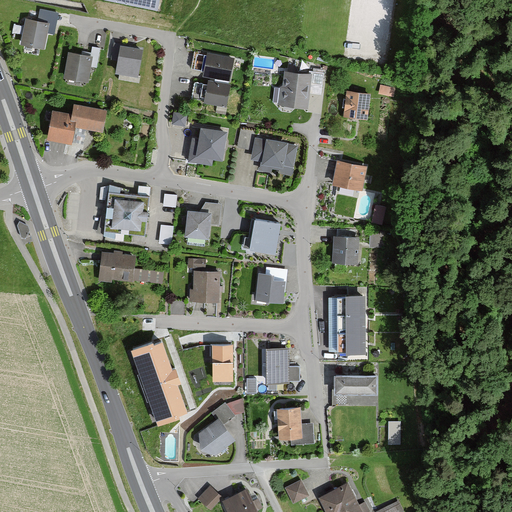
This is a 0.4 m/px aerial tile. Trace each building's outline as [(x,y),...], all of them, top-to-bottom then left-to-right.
[(17,44),(41,49),(46,24),(22,20),(17,44)] [(114,73),(137,76),(141,49),(118,46),(114,73)] [(230,77),(234,55),(203,50),(200,72),(230,77)] [(62,78),(87,82),(91,56),(66,52),(62,78)] [(312,72),(283,68),(278,106),(307,110),(312,72)] [(314,69),(313,78),(323,79),(324,70),(314,69)] [(226,106),(230,83),(210,79),(209,85),(199,83),(197,101),(226,106)] [(341,117),(366,120),(369,94),(344,91),(341,117)] [(69,116),(51,112),(45,140),(71,146),(75,127),(104,132),(108,111),(71,104),(69,116)] [(185,123),(188,111),(175,109),(172,121),(185,123)] [(211,160),(220,161),(224,133),(197,128),(196,139),(190,138),(186,162),(210,166),(211,160)] [(284,166),(293,167),(298,145),(290,143),(291,137),(266,132),(265,136),(250,134),(246,158),(260,161),(259,165),(283,170),(284,166)] [(366,166),(335,159),(329,186),(360,193),(366,166)] [(177,204),(177,192),(165,191),(164,204),(177,204)] [(103,231),(143,235),(146,198),(106,194),(103,231)] [(376,202),(372,220),(383,222),(386,205),(376,202)] [(219,205),(204,204),(199,213),(185,211),(182,238),(205,240),(206,225),(217,226),(219,205)] [(245,249),(272,253),(277,221),(250,217),(245,249)] [(27,224),(18,220),(16,224),(20,236),(24,238),(29,231),(27,224)] [(161,222),(159,241),(171,242),(173,223),(161,222)] [(359,237),(331,235),(330,264),(357,266),(359,237)] [(100,250),(98,277),(133,280),(136,252),(100,250)] [(264,274),(256,273),(254,300),(282,303),(283,293),(284,293),(287,269),(265,267),(264,274)] [(219,270),(193,269),(193,288),(190,288),(189,300),(218,301),(219,270)] [(362,296),(333,297),(334,353),(364,352),(362,296)] [(161,335),(127,346),(152,420),(186,409),(161,335)] [(232,342),(211,343),(211,360),(232,359),(232,342)] [(287,349),(263,350),(264,384),(287,383),(287,349)] [(232,359),(211,360),(212,381),(232,380),(232,359)] [(382,375),(331,373),(330,406),(381,408),(382,375)] [(247,376),(247,391),(258,391),(258,375),(247,376)] [(243,397),(217,404),(221,417),(246,411),(243,397)] [(300,406),(275,406),(276,437),(301,437),(300,406)] [(197,449),(215,455),(234,439),(216,417),(196,433),(197,449)] [(389,418),(389,442),(401,442),(401,418),(389,418)] [(361,511),(345,474),(321,485),(324,491),(316,494),(323,511),(361,511)] [(292,501),(308,494),(299,476),(284,484),(292,501)] [(211,508),(222,496),(211,486),(200,499),(211,508)] [(229,511),(260,511),(248,486),(223,497),(229,511)] [(373,505),(375,511),(403,511),(404,511),(397,495),(373,505)]
